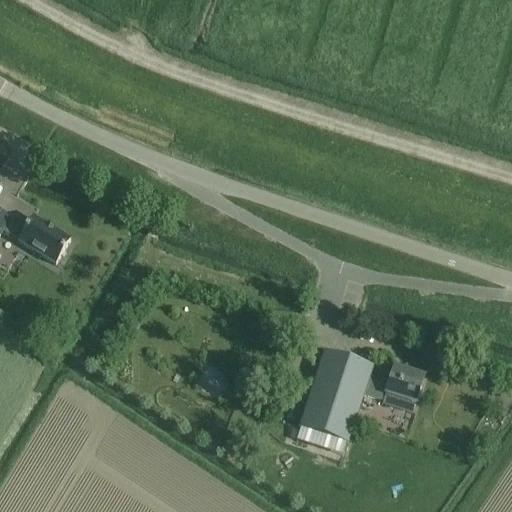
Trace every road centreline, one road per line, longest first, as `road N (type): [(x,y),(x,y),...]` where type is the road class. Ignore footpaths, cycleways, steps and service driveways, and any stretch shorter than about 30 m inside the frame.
road 1 (unclassified): [(511,276),(113,148),(4,91)]
road 2 (track): [(14,0),(105,55),(511,179)]
